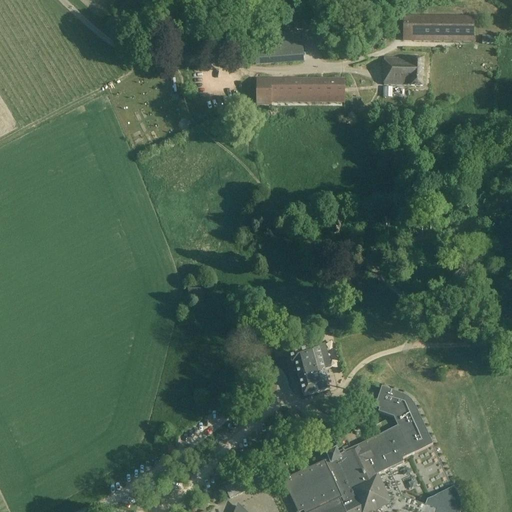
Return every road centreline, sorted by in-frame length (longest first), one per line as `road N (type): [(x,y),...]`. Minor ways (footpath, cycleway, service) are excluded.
road 1 (unclassified): [(409,346),(412,316),(405,300),(377,280),(373,247),(511,210)]
road 2 (unclassified): [(244,69),(116,46),(57,0)]
